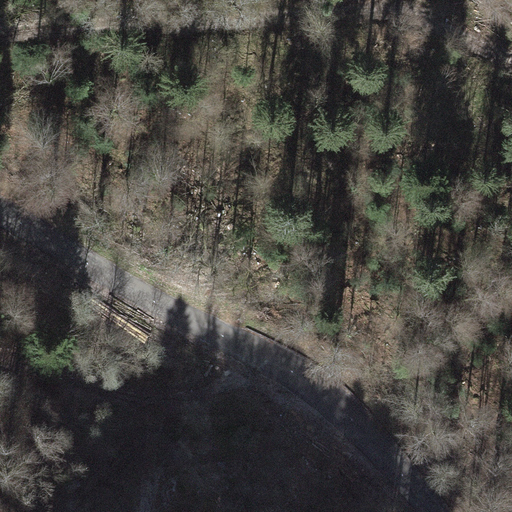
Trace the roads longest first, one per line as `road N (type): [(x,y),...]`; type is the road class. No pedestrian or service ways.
road 1 (tertiary): [(430,511),(310,397),(123,273),(0,205)]
road 2 (track): [(0,35),(375,13),(416,18),(511,64)]
